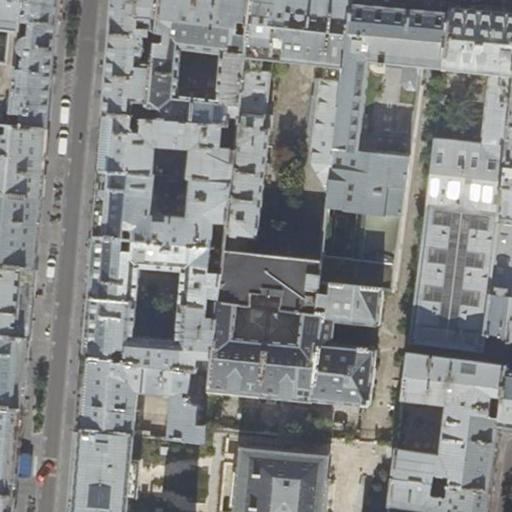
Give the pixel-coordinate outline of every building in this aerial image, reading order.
[(0,0),(0,124),(10,126),(22,0),(0,0)] [(22,0),(10,126),(47,129),(54,50),(58,0),(22,0)] [(113,0),(109,46),(103,115),(148,120),(159,0),(113,0)] [(239,117),(252,0),(159,0),(148,120),(222,126),(228,127),(229,116),(239,117)] [(252,0),(239,117),(235,151),(232,183),(224,249),(218,302),(316,314),(319,282),(322,260),(244,252),(245,238),(257,240),(272,115),(266,114),(271,72),(262,70),(263,57),(299,62),(325,65),(324,78),(320,77),(319,79),(315,79),(313,96),(311,96),(308,134),(313,134),(310,162),(329,196),(352,1),(346,0),(252,0)] [(361,1),(352,1),(329,196),(328,207),(358,211),(352,257),(322,254),(322,260),(319,282),(383,289),(391,291),(409,154),(370,148),(379,63),(404,66),(401,84),(406,91),(407,91),(417,92),(420,68),(444,69),(451,10),(426,7),(422,7),(416,7),(390,4),(361,1)] [(511,16),(486,13),(451,10),(444,69),(444,70),(490,75),(482,150),(434,145),(410,343),(483,353),(511,100),(511,16)] [(511,100),(483,353),(509,356),(510,348),(511,341),(511,340),(511,100)] [(222,126),(148,120),(103,115),(101,142),(98,171),(151,176),(154,145),(192,149),(188,179),(193,179),(232,183),(235,151),(219,149),(222,126)] [(0,195),(41,199),(44,163),(47,129),(10,126),(0,124),(0,195)] [(154,176),(151,176),(98,171),(96,204),(93,237),(224,249),(232,183),(193,179),(189,219),(150,216),(154,176)] [(0,265),(35,268),(38,231),(41,199),(0,195),(0,265)] [(218,302),(224,249),(93,237),(90,264),(87,298),(137,302),(140,268),(181,272),(179,305),(217,308),(218,302)] [(35,268),(0,265),(0,336),(29,339),(32,303),(35,268)] [(379,324),(383,289),(319,282),(316,314),(218,302),(217,308),(210,373),(201,372),(197,396),(207,398),(204,427),(359,441),(362,405),(367,406),(371,403),(376,352),(374,348),(332,344),(334,321),(376,326),(379,324)] [(134,336),(137,302),(87,298),(85,327),(82,359),(201,372),(210,373),(217,308),(179,305),(175,340),(134,336)] [(0,407),(23,410),(26,373),(29,339),(0,336),(0,407)] [(498,429),(507,371),(507,367),(409,354),(403,399),(447,406),(441,456),(397,450),(393,479),(437,484),(440,485),(441,474),(455,476),(454,487),(491,492),(494,464),(499,429),(498,429)] [(197,396),(201,372),(82,359),(79,393),(76,429),(133,435),(138,392),(172,395),(167,438),(203,442),(204,427),(207,398),(197,396)] [(511,371),(507,371),(498,429),(499,429),(511,430),(511,371)] [(0,511),(14,511),(17,482),(21,435),(23,410),(0,407),(0,511)] [(126,511),(133,435),(76,429),(72,473),(68,511),(126,511)] [(234,511),(326,511),(330,480),(328,479),(330,456),(242,447),(239,476),(234,475),(230,510),(235,510),(234,511)] [(436,494),(437,484),(393,479),(390,505),(427,509),(426,511),(487,511),(491,492),(454,487),(453,487),(451,499),(438,497),(436,494)]
